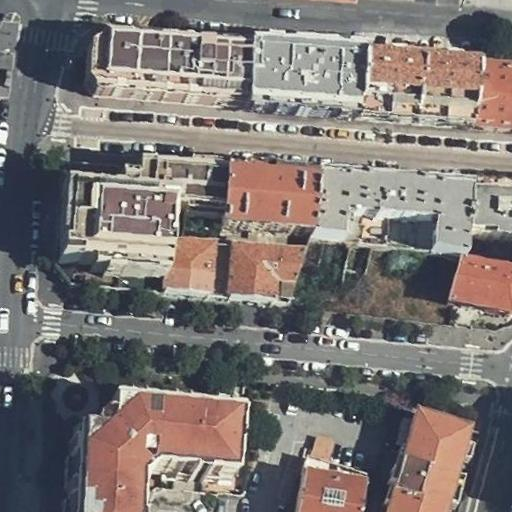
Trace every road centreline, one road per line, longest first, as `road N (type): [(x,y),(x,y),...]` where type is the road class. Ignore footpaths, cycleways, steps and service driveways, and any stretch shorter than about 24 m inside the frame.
road 1 (residential): [(5,319),(511,371)]
road 2 (residential): [(20,117),(511,162)]
road 3 (residential): [(511,25),(179,0)]
road 4 (residential): [(5,319),(20,117)]
